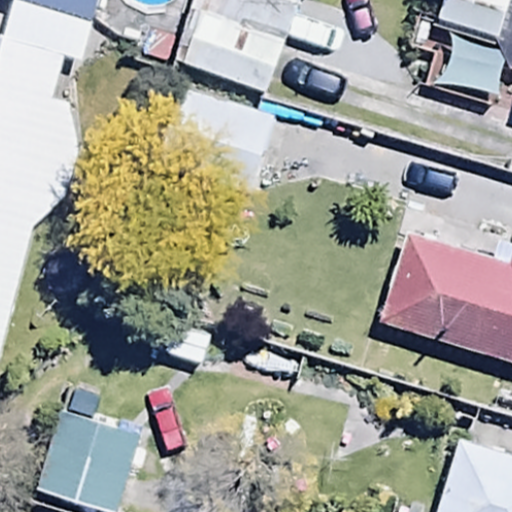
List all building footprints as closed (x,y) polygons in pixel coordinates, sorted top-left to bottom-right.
[(103,0),(9,0),(94,27),(103,0)] [(303,0),(198,0),(173,66),(264,101),(303,0)] [(511,0),(446,0),(438,25),(499,44),(511,0)] [(0,358),(34,230),(73,200),(83,150),(70,105),(55,101),(66,60),(0,41),(0,358)] [(273,126),(182,92),(156,163),(247,196),(273,126)] [(405,242),(380,325),(511,364),(511,271),(511,275),(405,242)] [(124,511),(148,440),(62,412),(34,496),(83,511),(124,511)] [(511,511),(511,460),(461,444),(439,511),(511,511)]
